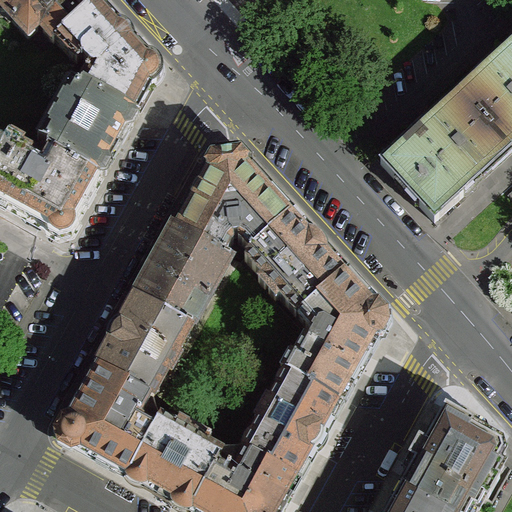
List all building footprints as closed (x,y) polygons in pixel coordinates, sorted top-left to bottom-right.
[(57,44),(99,5),(94,0),(0,0),(0,8),(29,41),(40,30),(41,23),(45,20),(48,23),(45,25),(44,32),(56,45),(57,44)] [(82,85),(85,87),(137,116),(157,83),(157,76),(157,69),(154,64),(99,5),(57,44),(79,67),(84,62),(90,70),(82,85)] [(506,58),(463,98),(510,150),(511,148),(511,45),(502,55),(506,58)] [(48,151),(101,182),(137,116),(85,87),(84,91),(72,85),(69,86),(39,139),(41,142),(50,148),(48,151)] [(417,133),(382,165),(436,224),(465,197),(462,194),(510,150),(463,98),(420,136),(417,133)] [(12,137),(7,145),(0,158),(0,203),(57,235),(63,238),(69,236),(73,232),(101,182),(48,151),(39,168),(35,166),(38,160),(33,157),(34,153),(24,148),(25,145),(12,137)] [(177,230),(227,257),(232,247),(235,243),(235,239),(239,238),(239,243),(245,246),(252,255),(294,217),(246,165),(248,161),(242,155),(213,158),(209,166),(211,170),(177,230)] [(347,276),(294,217),(252,255),(245,260),(299,319),(347,276)] [(138,300),(195,331),(234,260),(227,257),(177,230),(138,300)] [(383,314),(347,276),(299,319),(313,335),(311,341),(308,340),(305,340),(285,374),(343,405),(385,331),(383,314)] [(99,369),(152,399),(156,401),(195,331),(138,300),(99,369)] [(152,399),(99,369),(63,435),(66,443),(129,478),(156,429),(146,423),(142,417),(152,399)] [(343,405),(285,374),(243,450),(245,452),(300,482),(343,405)] [(401,486),(448,511),(480,511),(505,467),(501,465),(507,455),(504,443),(474,427),(476,423),(448,408),(439,425),(435,423),(401,486)] [(190,511),(191,511),(219,463),(224,454),(224,451),(165,418),(162,418),(156,429),(129,478),(190,511)] [(282,511),(300,482),(245,452),(238,465),(239,466),(236,473),(219,463),(191,511),(282,511)] [(448,511),(401,486),(386,511),(448,511)]
